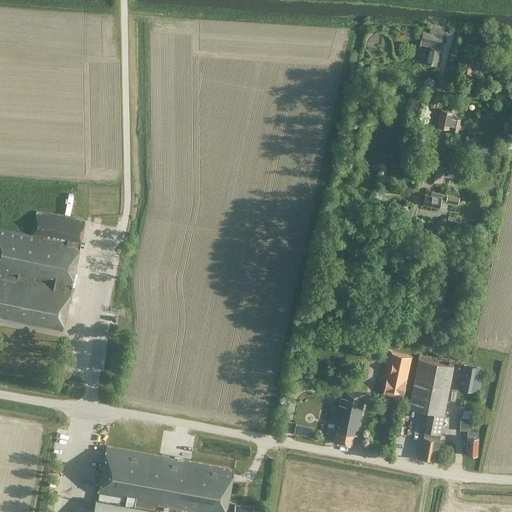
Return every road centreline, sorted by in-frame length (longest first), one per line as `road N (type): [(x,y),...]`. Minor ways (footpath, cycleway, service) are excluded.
road 1 (unclassified): [(356,455),(452,33)]
road 2 (unclassified): [(356,455),(0,395)]
road 3 (unclassified): [(511,478),(356,455)]
